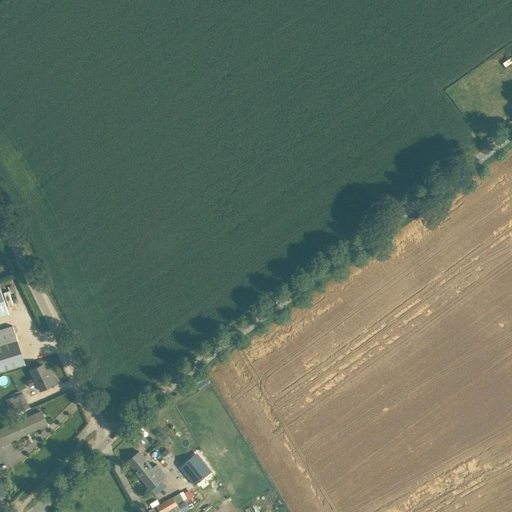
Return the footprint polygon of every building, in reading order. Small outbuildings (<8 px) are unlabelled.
[(12,326),(0,329),(0,370),(24,364),(12,326)] [(30,370),(33,377),(27,380),(29,386),(36,383),(40,390),(43,389),(52,385),(52,384),(56,382),(53,375),(48,377),(42,364),(33,368),(30,370)] [(5,399),(11,414),(29,407),(23,392),(5,399)] [(0,429),(0,445),(47,425),(41,411),(0,429)] [(139,451),(127,460),(151,489),(168,476),(158,464),(153,468),(139,451)] [(193,456),(180,466),(195,485),(207,475),(195,459),(193,456)] [(157,506),(160,511),(166,511),(178,505),(173,497),(157,506)] [(184,502),(178,505),(182,511),(183,511),(188,509),(184,502)]
